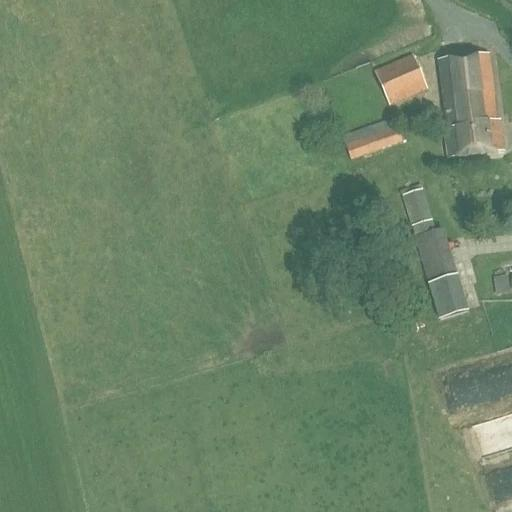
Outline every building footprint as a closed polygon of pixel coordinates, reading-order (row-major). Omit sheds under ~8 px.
[(497,122),(489,55),(438,62),(447,130),(444,131),(448,161),(504,154),(500,121),(497,122)] [(374,74),(390,108),(428,90),(413,57),(374,74)] [(352,160),(402,143),(396,127),(390,129),(387,120),(343,136),(352,160)] [(402,197),(411,229),(433,222),(423,191),(402,197)] [(433,222),(411,229),(428,286),(458,277),(444,230),(436,233),(433,222)] [(501,292),(511,291),(511,273),(500,274),(501,292)] [(469,312),(468,311),(458,277),(428,286),(438,321),(469,312)] [(488,453),(499,447),(492,433),(480,439),(488,453)] [(511,461),(489,468),(495,492),(511,487),(511,461)]
